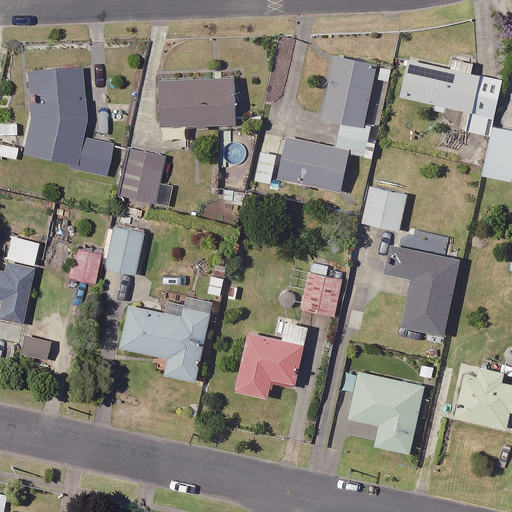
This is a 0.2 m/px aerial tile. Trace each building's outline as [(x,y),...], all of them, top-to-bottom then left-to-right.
[(381,64),(339,55),(325,119),(367,128),(381,64)] [(471,132),(492,136),(504,79),(412,60),(404,97),(475,112),(471,132)] [(90,119),(85,65),(30,70),(34,115),(25,153),(73,163),(80,165),(85,137),(90,119)] [(240,78),(164,81),(166,128),(242,125),(240,78)] [(511,128),(497,125),(487,175),(511,179),(511,128)] [(355,150),(291,136),(282,179),(346,192),(355,150)] [(80,165),(73,163),(72,168),(109,176),(116,143),(85,137),(80,165)] [(168,156),(130,149),(120,195),(158,203),(168,156)] [(281,155),(265,151),(259,181),(275,184),(281,155)] [(489,180),(477,178),(473,201),(485,203),(489,180)] [(243,188),(223,185),(221,200),(241,203),(243,188)] [(411,194),(374,185),(365,223),(403,231),(411,194)] [(118,226),(108,269),(140,275),(149,233),(118,226)] [(466,259),(396,245),(390,273),(417,279),(406,327),(449,336),(466,259)] [(98,284),(104,254),(77,248),(70,278),(98,284)] [(0,319),(25,325),(38,267),(9,261),(7,271),(0,269),(0,297),(4,299),(0,317),(0,319)] [(226,266),(212,262),(205,290),(219,293),(226,266)] [(347,279),(313,272),(304,308),(339,316),(347,279)] [(187,316),(133,304),(124,348),(172,359),(169,375),(201,382),(216,313),(189,307),(187,316)] [(310,344),(253,332),(240,391),(274,398),(278,378),(302,384),(310,344)] [(53,341),(27,335),(23,353),(49,359),(53,341)] [(460,343),(443,339),(436,367),(453,371),(460,343)] [(434,361),(420,358),(417,376),(431,379),(434,361)] [(482,376),(468,373),(459,418),(511,429),(511,383),(507,382),(509,372),(484,367),(482,376)] [(429,386),(362,371),(352,418),(383,425),(378,447),(414,455),(429,386)]
